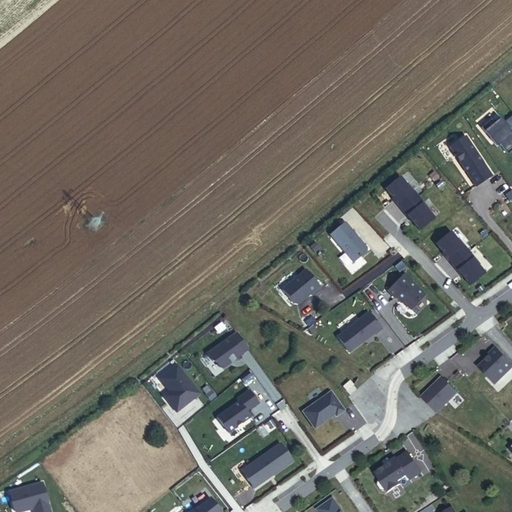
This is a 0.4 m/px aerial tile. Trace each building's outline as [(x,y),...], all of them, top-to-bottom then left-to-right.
[(511,111),(486,129),(502,153),(511,146),(511,111)] [(467,139),(451,150),(475,189),(491,178),(467,139)] [(393,196),(398,203),(413,191),(407,184),(406,185),(399,177),(384,189),(391,197),(393,196)] [(398,203),(403,209),(417,197),(413,191),(398,203)] [(403,209),(408,215),(422,202),(417,197),(403,209)] [(422,202),(408,215),(413,221),(411,222),(419,230),(433,218),(427,210),(428,209),(422,202)] [(345,224),(330,236),(353,263),(366,253),(366,249),(361,243),(361,244),(357,240),(358,239),(345,224)] [(443,251),(448,257),(463,246),(458,239),(456,240),(449,232),(435,244),(442,252),(443,251)] [(448,257),(453,264),(468,252),(463,246),(448,257)] [(453,264),(458,269),(473,258),(468,252),(453,264)] [(473,258),(458,269),(463,276),(462,277),(469,285),(484,273),(477,265),(478,264),(473,258)] [(294,308),(321,289),(307,269),(281,288),(294,308)] [(410,280),(404,274),(387,291),(393,297),(395,295),(409,310),(424,295),(410,281),(410,280)] [(380,329),(367,312),(336,337),(348,352),(373,333),(374,334),(380,329)] [(207,355),(218,371),(241,355),(241,354),(247,349),(236,334),(207,355)] [(511,365),(495,348),(488,354),(490,355),(478,367),(493,383),(511,365)] [(166,400),(175,412),(199,394),(176,364),(158,378),(168,391),(172,395),(166,400)] [(443,374),(422,394),(438,410),(459,390),(443,374)] [(349,380),(341,387),(345,391),(352,384),(349,380)] [(217,417),(228,432),(242,422),(243,423),(250,418),(248,415),(249,414),(250,409),(258,403),(248,390),(237,399),(239,401),(217,417)] [(330,392),(302,412),(314,429),(334,414),(335,416),(343,411),(330,392)] [(253,489),(291,461),(279,443),(240,471),(253,489)] [(382,460),(381,462),(383,465),(373,472),(379,480),(377,481),(376,485),(380,490),(384,491),(385,490),(387,493),(399,484),(397,481),(406,475),(409,480),(421,473),(407,452),(396,459),(395,458),(390,461),(389,458),(386,457),(382,460)] [(52,511),(43,478),(12,487),(14,497),(13,497),(15,507),(18,509),(26,507),(26,505),(30,504),(30,505),(34,504),(36,511),(52,511)] [(201,504),(200,503),(188,511),(220,511),(209,498),(201,504)] [(341,511),(332,499),(317,510),(318,511),(341,511)]
